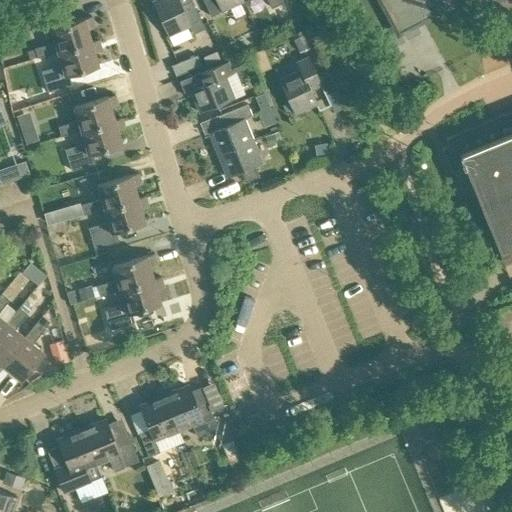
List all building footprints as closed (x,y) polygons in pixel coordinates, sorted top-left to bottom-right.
[(189,0),(180,4),(178,0),(152,0),(152,1),(168,35),(189,26),(192,33),(204,28),(191,0),(189,0)] [(243,1),(242,0),(202,0),(210,16),(243,1)] [(37,57),(57,52),(57,51),(91,41),(87,28),(94,26),(91,16),(84,18),(84,17),(49,27),(54,42),(34,47),(37,57)] [(303,35),(293,39),(298,52),(309,47),(303,35)] [(98,39),(91,41),(57,51),(57,52),(61,65),(41,70),(47,92),(71,84),(68,74),(98,65),(94,51),(101,49),(98,39)] [(220,46),(225,59),(238,54),(233,41),(220,46)] [(217,51),(203,57),(206,66),(220,60),(217,51)] [(196,55),(171,65),(176,76),(201,65),(196,55)] [(321,84),(308,56),(296,61),(299,69),(278,79),(294,114),(317,103),(310,89),(321,84)] [(203,83),(189,89),(198,112),(234,97),(225,74),(240,68),(235,57),(199,72),(203,83)] [(61,136),(80,130),(114,119),(110,106),(118,104),(115,94),(107,96),(73,106),(77,120),(58,126),(61,136)] [(265,94),(255,99),(261,112),(271,108),(265,94)] [(208,132),(217,154),(252,140),(244,119),(252,115),(247,103),(218,115),(222,126),(208,132)] [(448,145),(441,148),(445,156),(451,171),(464,166),(473,189),(476,194),(476,196),(499,252),(511,247),(511,246),(511,110),(445,138),(448,145)] [(80,130),(84,143),(64,149),(71,170),(95,163),(92,152),(122,143),(117,129),(124,127),(121,117),(114,119),(80,130)] [(34,127),(21,131),(25,143),(38,139),(34,127)] [(279,131),(264,136),(268,145),(282,140),(279,131)] [(252,140),(217,154),(226,176),(240,170),(244,181),(258,176),(254,165),(261,162),(252,140)] [(317,143),(314,146),(315,153),(318,155),(325,154),(328,151),(327,144),(324,142),(317,143)] [(0,167),(0,169),(4,182),(29,173),(25,159),(0,167)] [(84,214),(103,208),(137,198),(134,185),(141,183),(138,172),(131,175),(130,174),(96,184),(100,198),(81,204),(84,214)] [(103,208),(107,221),(88,227),(94,248),(118,241),(115,231),(145,222),(140,208),(148,206),(145,195),(137,198),(103,208)] [(68,206),(71,218),(83,215),(80,202),(68,206)] [(499,252),(505,266),(511,262),(511,246),(511,247),(499,252)] [(99,295),(119,289),(153,278),(149,265),(157,263),(154,253),(146,255),(112,265),(116,279),(96,285),(99,295)] [(30,262),(22,272),(33,281),(41,271),(30,262)] [(119,289),(123,302),(103,308),(109,329),(134,322),(131,311),(160,302),(156,288),(163,286),(160,276),(153,278),(119,289)] [(86,289),(78,291),(80,296),(80,298),(81,300),(94,296),(92,288),(86,289)] [(0,329),(6,322),(0,316),(0,310),(9,299),(1,293),(0,293),(0,329)] [(0,329),(0,362),(2,364),(24,336),(14,329),(27,313),(19,307),(6,322),(0,329)] [(43,316),(38,322),(44,328),(49,322),(43,316)] [(36,321),(24,336),(2,364),(20,379),(42,351),(32,343),(44,328),(38,322),(36,321)] [(187,385),(163,395),(177,428),(191,422),(196,436),(217,427),(207,404),(197,409),(187,385)] [(177,428),(163,395),(139,405),(149,429),(138,433),(148,456),(182,442),(176,429),(177,428)] [(105,419),(81,429),(95,462),(108,457),(113,471),(138,460),(128,437),(115,442),(105,419)] [(100,476),(95,462),(81,429),(57,439),(67,462),(53,468),(63,491),(89,481),(100,476)] [(233,439),(222,444),(230,466),(242,461),(233,439)] [(145,466),(151,480),(164,475),(158,461),(145,466)] [(5,472),(2,483),(21,490),(25,478),(5,472)] [(168,475),(153,481),(159,497),(175,492),(168,475)] [(0,511),(11,511),(17,496),(0,490),(0,511)]
